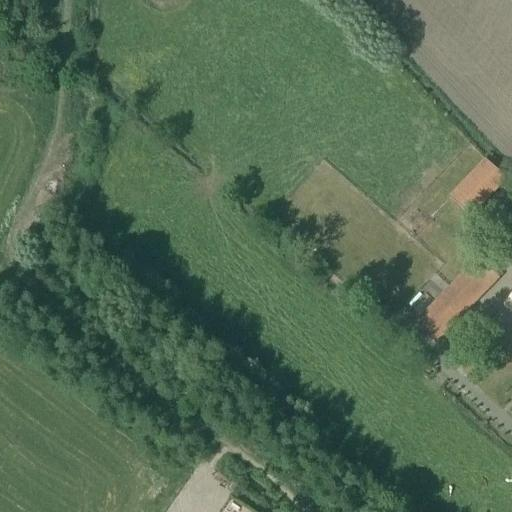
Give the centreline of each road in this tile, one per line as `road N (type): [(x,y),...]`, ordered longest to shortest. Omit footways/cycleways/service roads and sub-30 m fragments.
road 1 (track): [(303,511),(14,266),(11,237),(63,126),(65,0)]
road 2 (track): [(511,432),(449,363),(449,348),(489,303)]
